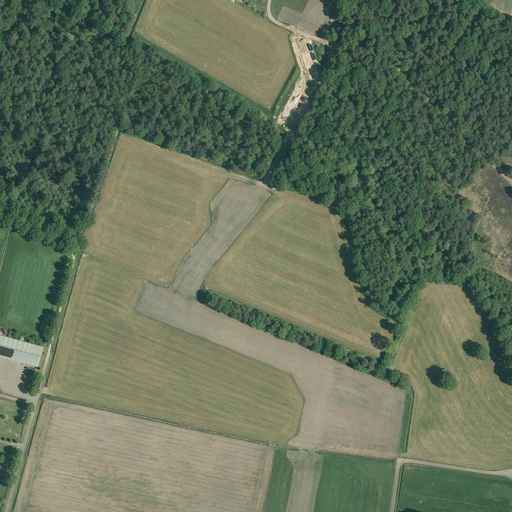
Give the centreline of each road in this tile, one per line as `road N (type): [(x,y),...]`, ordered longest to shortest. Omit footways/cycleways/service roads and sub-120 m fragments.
road 1 (track): [(334,44),(346,36),(509,27)]
road 2 (unclassified): [(6,511),(48,357)]
road 3 (unclassified): [(392,511),(400,461),(503,474)]
road 4 (track): [(449,119),(377,55),(347,45)]
